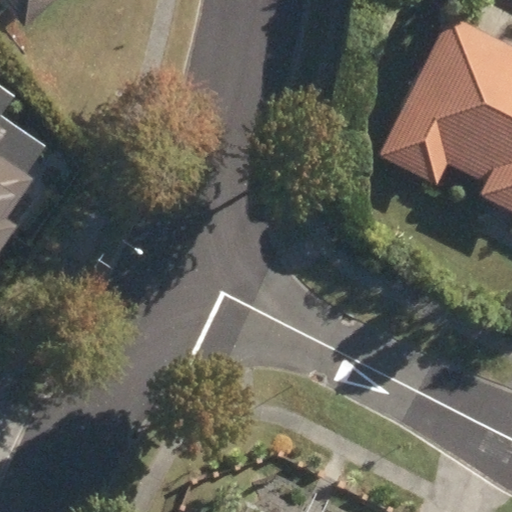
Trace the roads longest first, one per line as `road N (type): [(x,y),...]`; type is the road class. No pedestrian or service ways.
road 1 (residential): [(511,437),(171,271)]
road 2 (residential): [(171,271),(226,0)]
road 3 (residential): [(171,271),(43,511)]
